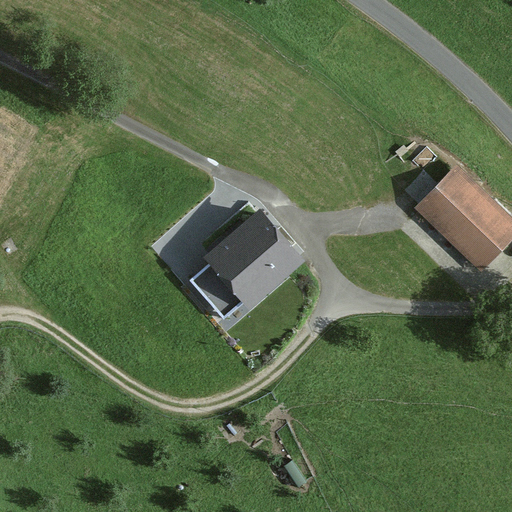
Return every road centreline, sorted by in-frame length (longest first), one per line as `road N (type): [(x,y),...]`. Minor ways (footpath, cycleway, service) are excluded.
road 1 (track): [(0,63),(286,210),(345,294),(380,311),(511,316)]
road 2 (track): [(345,294),(268,377),(223,401),(182,406),(148,395),(30,316),(0,314)]
road 3 (unclassified): [(356,0),(477,95),(511,133)]
